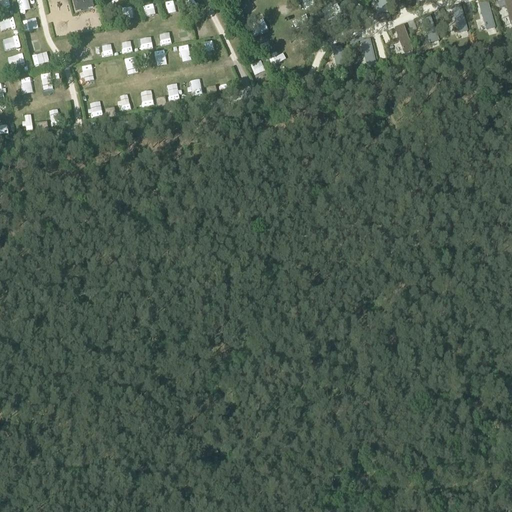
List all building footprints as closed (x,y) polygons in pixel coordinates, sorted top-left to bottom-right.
[(12,0),(15,9),(25,5),(23,0),(12,0)] [(72,0),(76,13),(93,9),(90,0),(72,0)] [(142,0),(144,14),(153,13),(150,0),(142,0)] [(182,0),(185,8),(193,6),(191,0),(182,0)] [(268,0),(273,10),(286,4),(283,0),(268,0)] [(377,0),(378,16),(387,16),(386,0),(377,0)] [(331,15),(338,10),(333,4),(326,9),(331,15)] [(495,30),(488,4),(479,6),(484,23),(486,28),(485,29),(486,31),(494,28),(494,30),(495,30)] [(468,33),(461,8),(452,10),(457,27),(458,27),(459,32),(458,32),(459,34),(467,32),(467,33),(468,33)] [(16,14),(18,24),(33,20),(31,11),(16,14)] [(292,13),(294,22),(303,20),(301,11),(292,13)] [(0,26),(11,25),(10,18),(0,19),(0,26)] [(439,43),(429,19),(421,22),(427,38),(428,38),(430,43),(429,43),(430,45),(438,42),(438,44),(439,43)] [(191,25),(193,33),(201,31),(198,22),(191,25)] [(412,53),(404,28),(395,31),(401,48),(402,47),(403,53),(402,53),(403,55),(411,52),(412,53)] [(38,43),(36,31),(21,34),(23,45),(38,43)] [(261,33),(252,37),(256,47),(265,43),(261,33)] [(118,46),(127,46),(126,36),(118,36),(118,46)] [(186,52),(185,41),(175,43),(176,54),(186,52)] [(377,68),(370,43),(361,45),(366,62),(367,61),(368,67),(367,67),(368,69),(376,67),(377,68)] [(79,46),(81,55),(91,54),(89,44),(79,46)] [(155,48),(157,58),(168,56),(165,45),(155,48)] [(10,62),(20,60),(18,50),(9,51),(10,62)] [(135,50),(136,59),(146,59),(146,50),(135,50)] [(347,76),(341,50),(332,52),(336,69),(337,69),(338,74),(337,74),(338,77),(346,75),(346,76),(347,76)] [(295,62),(305,61),(304,51),(294,52),(295,62)] [(119,54),(120,67),(128,67),(127,53),(119,54)] [(91,56),(77,57),(78,64),(92,63),(91,56)] [(112,57),(102,57),(103,68),(113,67),(112,57)] [(243,63),(245,72),(256,69),(253,60),(243,63)] [(52,67),(42,69),(44,79),(54,77),(52,67)] [(21,82),(29,82),(29,72),(21,72),(21,82)] [(221,84),(229,81),(226,72),(218,75),(221,84)] [(197,85),(207,83),(205,73),(195,75),(197,85)] [(12,75),(3,77),(6,87),(15,84),(12,75)] [(121,92),(123,101),(136,99),(134,89),(121,92)] [(148,89),(140,91),(142,97),(150,95),(148,89)] [(115,91),(105,93),(108,105),(118,102),(115,91)] [(84,100),(87,110),(98,106),(95,96),(84,100)] [(12,123),(23,123),(22,107),(12,107),(12,123)] [(44,110),(34,111),(35,120),(44,120),(44,110)]
